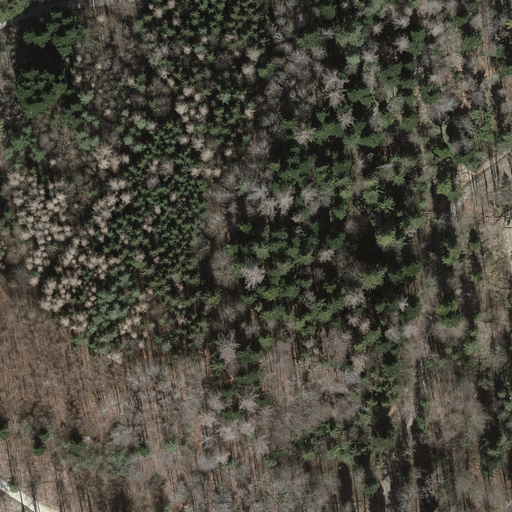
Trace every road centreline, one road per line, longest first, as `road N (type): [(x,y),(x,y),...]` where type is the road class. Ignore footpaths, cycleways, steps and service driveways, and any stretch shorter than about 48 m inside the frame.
road 1 (track): [(511,157),(448,209),(436,260),(442,294),(422,340),(420,399),(387,453),(388,511)]
road 2 (track): [(122,0),(45,8),(0,24)]
